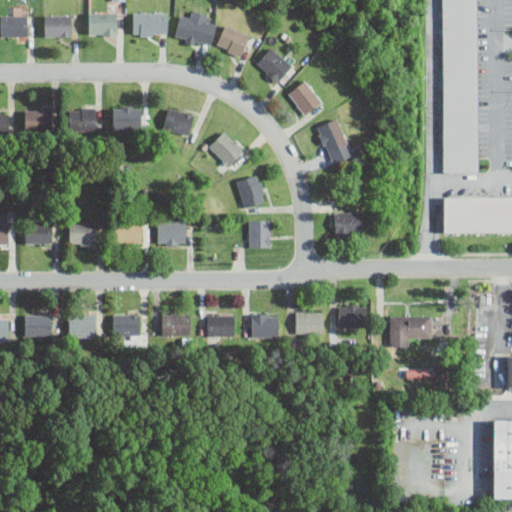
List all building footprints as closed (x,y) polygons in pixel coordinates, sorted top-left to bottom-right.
[(477,0),(478,170),(445,170),(443,0),(477,0)] [(117,11),(88,11),(88,35),(117,35),(117,11)] [(161,11),(132,11),(132,35),(161,35),(161,11)] [(27,14),(0,14),(0,36),(27,36),(27,14)] [(71,14),(44,14),(44,36),(71,36),(71,14)] [(203,42),(208,21),(179,14),(174,35),(203,42)] [(215,44),(240,56),(250,35),(225,23),(215,44)] [(293,66),(271,46),(255,62),(277,83),(293,66)] [(287,91),(304,115),(322,102),(305,79),(287,91)] [(96,130),(96,106),(68,106),(68,130),(96,130)] [(148,128),(148,106),(112,106),(112,128),(148,128)] [(195,114),(168,106),(162,127),(189,134),(195,114)] [(52,130),(51,108),(24,109),(24,130),(52,130)] [(9,113),(0,113),(0,134),(9,134),(9,113)] [(313,127),(325,153),(348,143),(336,116),(313,127)] [(228,166),(244,150),(224,129),(208,145),(228,166)] [(267,200),(258,172),(235,180),(245,208),(267,200)] [(445,197),(511,197),(511,231),(445,231),(445,197)] [(362,234),(361,210),(333,212),(335,236),(362,234)] [(271,246),(271,219),(249,219),(249,246),(271,246)] [(8,221),(0,221),(0,245),(8,245),(8,221)] [(52,221),(25,221),(25,243),(52,243),(52,221)] [(96,221),(68,221),(68,245),(96,245),(96,221)] [(143,242),(143,221),(113,221),(113,242),(143,242)] [(186,221),(157,221),(157,243),(186,243),(186,221)] [(337,327),(365,327),(365,304),(337,304),(337,327)] [(296,333),(323,333),(323,310),(296,310),(296,333)] [(206,336),(234,336),(234,312),(206,312),(206,336)] [(24,335),(52,335),(52,313),(24,313),(24,335)] [(96,313),(68,313),(68,336),(96,336),(96,313)] [(112,313),(112,334),(140,334),(139,313),(112,313)] [(161,334),(190,334),(190,313),(161,313),(161,334)] [(250,336),(279,336),(279,313),(250,313),(250,336)] [(409,346),(409,335),(431,335),(431,314),(389,314),(389,346),(409,346)] [(8,316),(0,316),(0,339),(8,339),(8,316)] [(511,352),(495,351),(495,385),(511,385),(511,352)] [(446,377),(446,354),(436,354),(436,368),(422,368),(421,377),(446,377)] [(511,419),(493,419),(493,497),(511,497),(511,419)]
